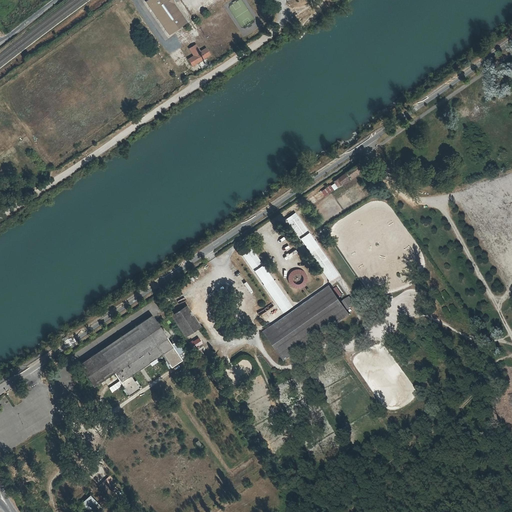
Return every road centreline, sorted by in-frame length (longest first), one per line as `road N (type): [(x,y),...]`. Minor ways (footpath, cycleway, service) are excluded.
road 1 (unclassified): [(511,42),(0,389)]
road 2 (track): [(367,142),(406,196),(427,201),(511,182)]
road 3 (track): [(169,372),(79,433),(50,389)]
road 4 (track): [(427,201),(447,214),(495,304)]
